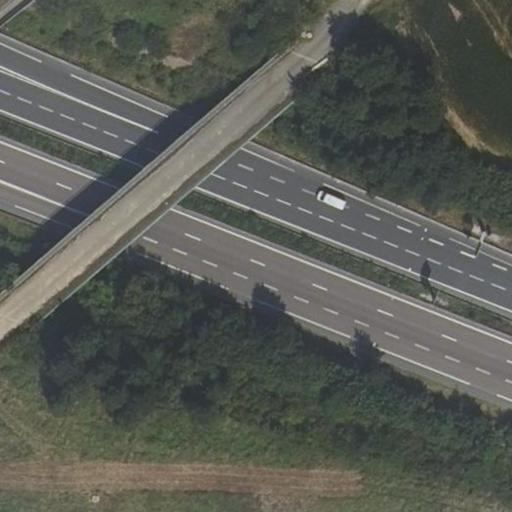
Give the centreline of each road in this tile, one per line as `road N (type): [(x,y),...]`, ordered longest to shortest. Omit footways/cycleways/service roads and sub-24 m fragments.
road 1 (track): [(11,313),(360,0)]
road 2 (trunk): [(158,229),(511,368)]
road 3 (trunk): [(511,290),(160,151)]
road 4 (trunk): [(160,151),(143,118),(0,53)]
road 5 (trunk): [(0,161),(158,229)]
road 6 (trunk): [(160,151),(0,88)]
road 7 (trunk): [(0,192),(73,220),(158,229)]
